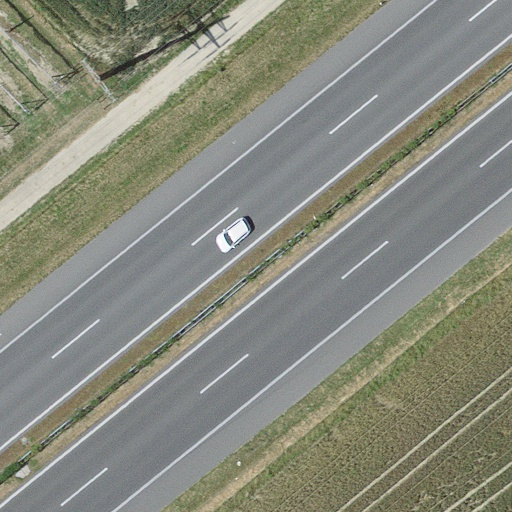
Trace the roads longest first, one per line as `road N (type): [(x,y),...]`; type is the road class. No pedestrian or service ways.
road 1 (motorway): [(498,0),(0,402)]
road 2 (motorway): [(55,511),(511,143)]
road 3 (track): [(271,0),(0,221)]
